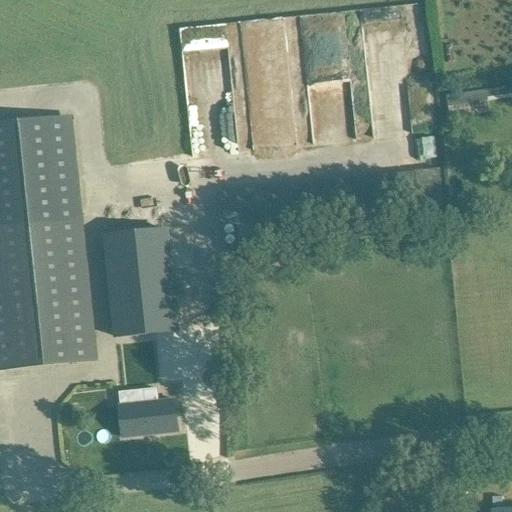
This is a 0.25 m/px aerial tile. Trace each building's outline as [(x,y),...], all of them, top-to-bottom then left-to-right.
[(397,80),(407,79),(406,59),(396,59),(397,80)] [(0,369),(96,360),(87,270),(107,268),(104,247),(84,249),(71,119),(0,126),(0,369)] [(142,169),(170,165),(168,155),(140,159),(142,169)] [(444,204),(440,169),(415,171),(419,207),(444,204)] [(418,205),(415,172),(218,193),(222,226),(418,205)] [(166,230),(106,236),(117,338),(177,332),(166,230)] [(145,404),(119,406),(123,438),(150,435),(150,432),(157,432),(157,434),(179,432),(176,400),(159,402),(157,389),(143,390),(145,404)]
